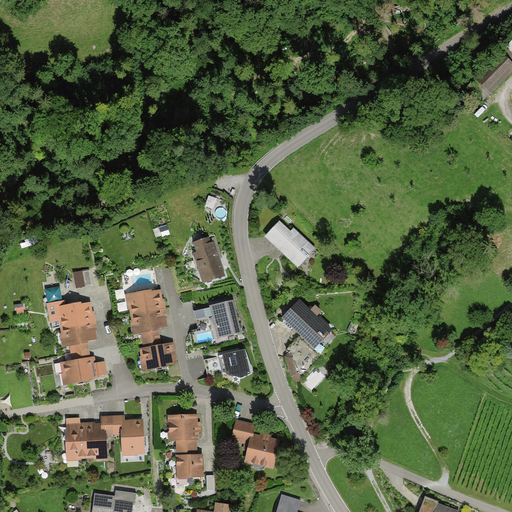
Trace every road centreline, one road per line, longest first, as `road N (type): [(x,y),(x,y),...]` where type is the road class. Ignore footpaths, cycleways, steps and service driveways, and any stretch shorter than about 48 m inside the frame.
road 1 (unclassified): [(511,9),(278,156),(245,193),(244,253),(288,407)]
road 2 (residential): [(288,407),(189,388),(6,414)]
road 3 (residential): [(313,461),(366,459),(504,511)]
road 4 (track): [(454,356),(430,358),(408,377),(409,409),(445,451),(442,488)]
road 5 (track): [(168,48),(333,13)]
road 6 (track): [(393,84),(391,35),(379,24),(280,0)]
road 7 (track): [(511,309),(461,340),(454,356),(463,378),(511,405)]
